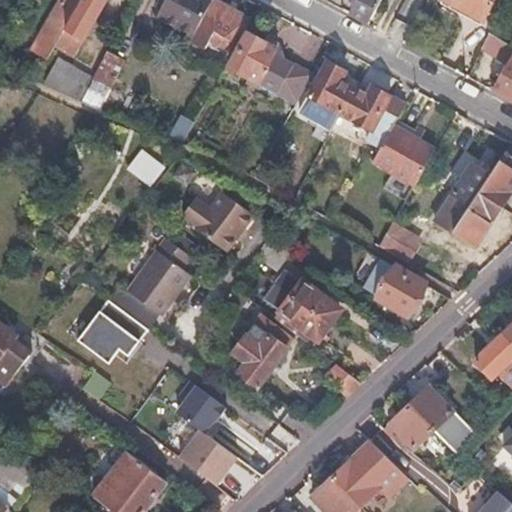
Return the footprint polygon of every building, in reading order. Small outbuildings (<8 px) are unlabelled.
[(49,55),(54,46),(80,0),(59,0),(33,46),(49,55)] [(80,0),(54,46),(74,57),(106,0),(80,0)] [(158,19),(192,38),(212,0),(161,0),(155,11),(161,13),(158,19)] [(233,54),(245,32),(252,20),(216,0),(212,0),(192,38),(191,41),(205,49),(210,41),(233,54)] [(355,0),(349,12),(369,24),(382,0),(355,0)] [(444,0),(480,20),(491,0),(444,0)] [(296,106),(315,73),(275,51),(277,47),(251,33),(250,35),(245,32),(233,54),(226,66),(296,106)] [(508,62),(511,55),(511,54),(511,45),(491,33),(483,48),(508,62)] [(310,54),(322,60),(331,43),(320,37),(310,54)] [(83,101),(100,109),(125,59),(107,51),(94,77),(83,101)] [(511,100),(511,55),(508,62),(493,90),(511,100)] [(83,101),(94,77),(58,58),(43,84),(83,101)] [(337,112),(340,113),(356,83),(344,77),(347,71),(327,60),(308,95),(328,107),(337,112)] [(382,148),(395,125),(406,104),(372,86),(369,91),(356,83),(340,113),(346,116),(367,128),(372,131),(367,140),(382,148)] [(337,112),(328,107),(323,116),(333,121),(337,112)] [(161,134),(183,143),(195,121),(175,110),(161,134)] [(362,138),(367,128),(346,116),(341,126),(362,138)] [(423,173),(437,148),(395,125),(382,148),(375,161),(416,184),(423,173)] [(479,192),(504,208),(511,193),(511,143),(493,172),(479,192)] [(139,150),(129,170),(155,183),(166,163),(139,150)] [(470,206),(479,192),(493,172),(474,160),(452,193),(470,206)] [(256,177),(273,187),(277,180),(268,175),(271,171),(262,166),(256,177)] [(198,224),(196,227),(228,249),(256,210),(222,188),(211,205),(197,195),(184,215),(198,224)] [(294,198),(303,203),(307,195),(299,190),(294,198)] [(477,246),(504,208),(479,192),(470,206),(452,193),(435,218),(477,246)] [(381,247),(408,262),(421,238),(394,223),(381,247)] [(269,241),(287,254),(298,239),(280,226),(269,241)] [(193,255),(200,244),(176,227),(168,237),(193,255)] [(193,255),(168,237),(130,290),(162,312),(178,290),(180,292),(193,273),(184,267),(193,255)] [(278,267),(287,254),(269,241),(260,254),(278,267)] [(425,282),(381,258),(366,284),(380,291),(378,294),(409,312),(425,282)] [(276,283),(331,322),(341,310),(291,272),(284,281),(280,278),(276,283)] [(320,338),(331,322),(276,283),(266,297),(320,338)] [(162,312),(130,290),(120,305),(151,328),(162,312)] [(111,299),(80,341),(112,363),(122,349),(131,355),(151,328),(120,305),(111,299)] [(295,339),(298,335),(263,309),(260,314),(295,339)] [(259,386),(295,339),(260,314),(233,349),(241,355),(236,362),(241,366),(238,370),(259,386)] [(0,377),(2,379),(11,375),(32,349),(15,337),(20,330),(0,315),(0,377)] [(511,322),(499,335),(511,347),(511,322)] [(511,387),(511,347),(499,335),(472,361),(490,380),(496,373),(511,387)] [(347,396),(362,382),(338,364),(327,374),(347,396)] [(408,405),(432,430),(452,412),(427,386),(408,405)] [(229,407),(200,387),(181,413),(207,433),(218,417),(220,419),(229,407)] [(411,450),(432,430),(408,405),(387,425),(397,436),(392,440),(401,449),(406,445),(411,450)] [(511,436),(498,452),(510,463),(508,465),(511,468),(511,436)] [(369,443),(352,458),(380,488),(387,496),(406,479),(369,443)] [(0,488),(0,499),(10,508),(42,471),(28,460),(11,448),(0,462),(0,484),(2,486),(0,488)] [(143,511),(167,480),(129,451),(96,494),(115,509),(111,511),(143,511)] [(331,479),(358,508),(380,488),(352,458),(331,479)] [(354,511),(358,508),(331,479),(311,497),(324,511),(354,511)] [(511,511),(511,503),(498,492),(488,503),(488,507),(483,511),(511,511)] [(6,511),(10,508),(0,499),(0,511),(6,511)]
